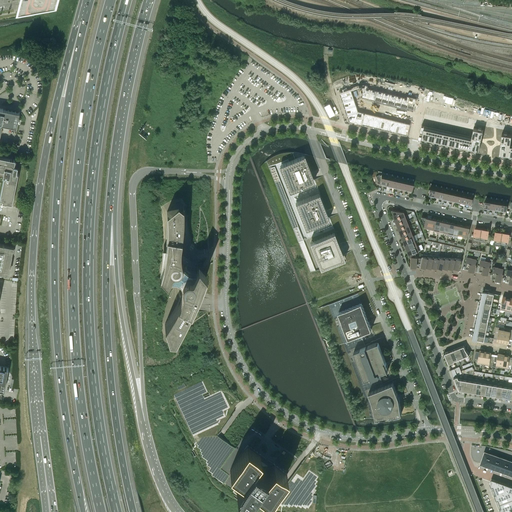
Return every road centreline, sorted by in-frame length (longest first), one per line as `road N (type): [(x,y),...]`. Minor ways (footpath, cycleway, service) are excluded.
road 1 (motorway): [(116,511),(92,372),(87,262),(96,140),(126,0)]
road 2 (motorway): [(110,0),(82,135),(73,262),(77,376),(100,511)]
road 3 (motorway): [(81,21),(48,138),(31,272),(50,511)]
road 4 (motorway): [(81,21),(62,141),(54,289),(83,511)]
road 5 (tertiary): [(426,429),(333,434),(300,422),(259,390),(228,322),(229,199)]
road 6 (unclassified): [(426,429),(308,129)]
road 7 (motorway): [(133,511),(109,370),(108,212)]
road 8 (motorway): [(142,421),(132,186),(149,169),(190,171)]
road 9 (residential): [(511,224),(384,196),(377,208),(405,275)]
road 10 (motorway): [(108,212),(123,96),(147,0)]
road 11 (motorway): [(142,421),(108,212)]
road 12 (tertiary): [(308,129),(511,175)]
